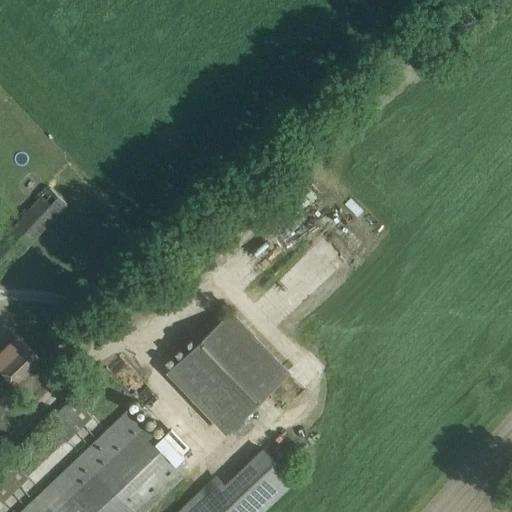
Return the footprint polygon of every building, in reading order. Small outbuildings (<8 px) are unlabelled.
[(0,277),(69,203),(49,186),(0,239),(0,277)] [(332,238),(269,296),(290,319),(353,260),(332,238)] [(226,431),(288,372),(230,311),(169,370),(226,431)] [(39,357),(23,340),(22,341),(23,343),(19,349),(6,361),(0,365),(0,366),(14,381),(39,357)] [(73,396),(48,420),(66,439),(91,416),(73,396)] [(140,511),(186,469),(128,408),(18,511),(140,511)] [(217,475),(177,511),(261,511),(294,481),(263,448),(225,484),(217,475)] [(9,457),(0,465),(0,497),(2,500),(27,476),(9,457)]
